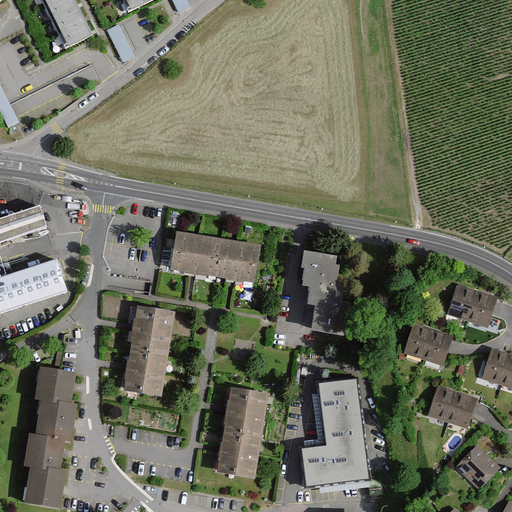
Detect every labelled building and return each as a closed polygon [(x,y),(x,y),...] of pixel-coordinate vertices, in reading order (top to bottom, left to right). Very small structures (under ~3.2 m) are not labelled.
[(43,0),(70,52),(94,40),(73,0),(43,0)] [(157,4),(155,0),(125,0),(133,16),(157,4)] [(186,0),(169,0),(177,15),(190,8),(186,0)] [(110,28),(122,62),(134,58),(122,24),(110,28)] [(0,88),(0,117),(8,133),(20,127),(0,88)] [(0,248),(52,234),(44,207),(0,219),(0,248)] [(262,249),(178,234),(171,273),(256,287),(262,249)] [(340,260),(307,255),(305,272),(309,273),(306,291),(314,292),(311,308),(319,310),(315,333),(348,338),(353,307),(345,306),(348,288),(340,287),(343,270),(338,269),(340,260)] [(0,317),(70,296),(60,266),(0,283),(0,317)] [(460,286),(449,317),(489,330),(499,299),(460,286)] [(138,310),(125,394),(164,401),(178,316),(138,310)] [(417,324),(407,356),(446,369),(457,337),(417,324)] [(511,355),(493,349),(483,380),(511,390),(511,355)] [(62,511),(86,379),(43,372),(20,505),(57,511),(62,511)] [(328,450),(303,453),(308,490),(369,482),(355,381),(319,385),(328,450)] [(439,387),(429,419),(468,432),(479,400),(439,387)] [(231,391),(218,475),(257,481),(270,397),(231,391)] [(479,449),(458,471),(482,494),(503,471),(479,449)]
